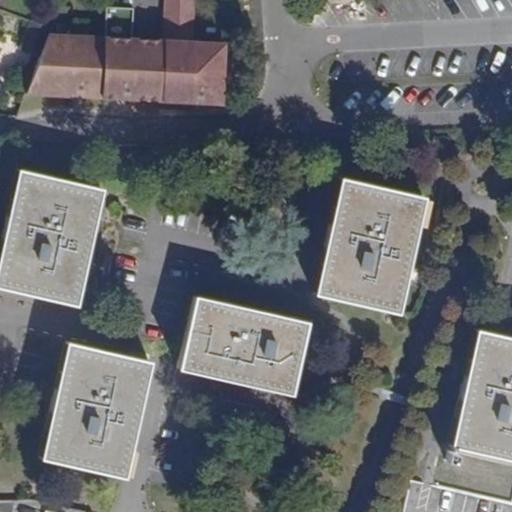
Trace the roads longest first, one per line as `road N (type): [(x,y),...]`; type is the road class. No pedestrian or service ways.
road 1 (residential): [(285,116),(0,125)]
road 2 (residential): [(511,32),(280,42)]
road 3 (residential): [(285,116),(511,113)]
